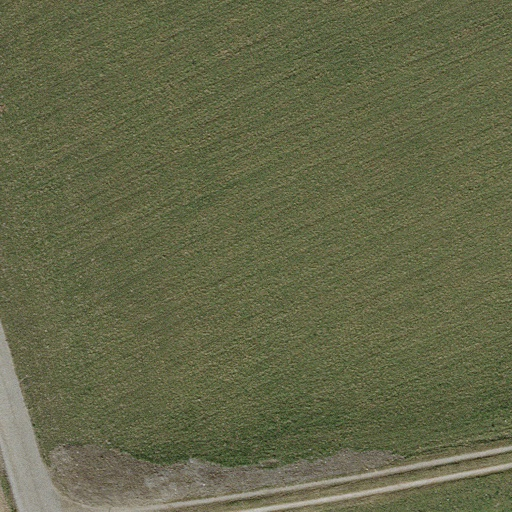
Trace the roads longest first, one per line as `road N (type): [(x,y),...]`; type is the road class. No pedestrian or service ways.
road 1 (track): [(185,511),(511,457)]
road 2 (track): [(36,511),(0,386)]
